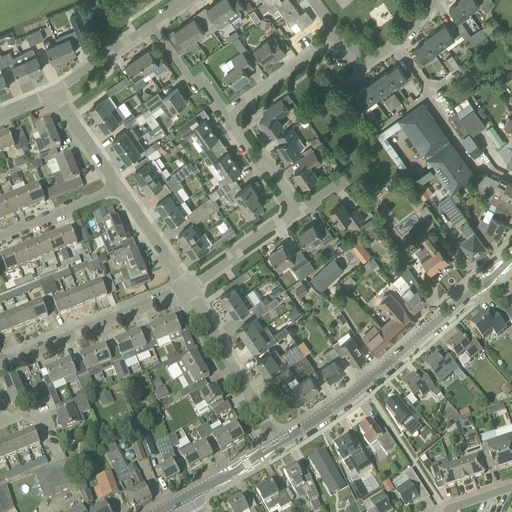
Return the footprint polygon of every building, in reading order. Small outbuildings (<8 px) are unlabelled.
[(238,0),(235,0),(232,2),(230,0),(219,0),(217,2),(231,22),(241,15),(240,13),(245,9),(238,0)] [(280,0),(265,0),(263,2),(271,12),(277,8),(282,15),(294,6),(289,0),(285,0),(282,2),(280,0)] [(459,0),(460,1),(468,13),(468,12),(479,5),(481,7),(484,10),(489,7),(483,0),(459,0)] [(489,7),(491,9),(491,10),(494,4),(491,0),(483,0),(489,7)] [(449,9),(458,22),(469,14),(468,12),(468,13),(460,1),(449,9)] [(213,31),(219,27),(222,27),(229,22),(231,22),(217,2),(207,9),(212,16),(206,20),(213,31)] [(249,13),(254,9),(249,2),(244,5),(249,13)] [(294,6),(282,15),(290,25),(295,21),(301,30),(314,21),(307,11),(301,16),(294,6)] [(89,9),(84,11),(88,22),(93,20),(89,9)] [(70,18),(78,15),(81,23),(73,26),(80,42),(89,39),(78,14),(70,18)] [(59,19),(64,31),(72,28),(67,16),(59,19)] [(200,25),(195,17),(185,24),(195,39),(204,32),(207,36),(213,31),(206,20),(200,25)] [(462,36),(467,32),(460,22),(455,26),(462,36)] [(489,24),(481,30),(485,36),(500,26),(498,22),(491,27),(489,24)] [(195,39),(185,24),(175,31),(180,39),(174,43),(181,54),(187,50),(185,46),(195,39)] [(435,32),(444,45),(455,38),(456,40),(462,36),(455,26),(450,30),(446,24),(435,32)] [(39,30),(33,32),(37,42),(44,40),(39,30)] [(37,42),(33,32),(25,35),(29,45),(37,42)] [(424,40),(425,41),(433,53),(444,45),(435,32),(424,40)] [(69,38),(68,38),(67,35),(56,40),(57,43),(63,57),(75,52),(69,38)] [(8,45),(14,44),(13,36),(6,37),(8,45)] [(268,40),(255,50),(265,64),(278,55),(280,58),(286,53),(275,37),(269,41),(268,40)] [(43,43),(45,48),(51,63),(63,57),(57,43),(51,46),(48,40),(43,43)] [(425,64),(424,62),(433,55),(432,54),(433,53),(425,41),(414,49),(419,55),(413,59),(420,68),(425,64)] [(32,49),(21,54),(30,75),(41,70),(35,56),(32,49)] [(153,67),(158,73),(168,66),(161,56),(156,59),(149,50),(138,57),(147,72),(153,67)] [(232,59),(237,66),(226,74),(235,88),(250,77),(246,72),(253,68),(242,52),(232,59)] [(30,75),(21,54),(10,59),(8,53),(1,56),(5,66),(10,63),(17,80),(30,75)] [(451,71),(459,65),(452,55),(444,61),(451,71)] [(151,77),(147,72),(138,57),(126,65),(134,76),(129,80),(126,76),(126,77),(130,82),(137,91),(147,84),(145,82),(151,77)] [(399,65),(388,72),(396,84),(397,85),(408,78),(410,80),(415,76),(408,67),(403,70),(399,65)] [(386,92),(396,84),(388,72),(387,71),(376,79),(386,92)] [(126,77),(116,83),(106,91),(110,96),(130,82),(126,77)] [(386,92),(376,79),(365,87),(375,100),(386,92)] [(358,100),(354,103),(361,113),(363,116),(367,112),(364,107),(375,100),(365,87),(354,94),(358,100)] [(173,113),(173,111),(178,107),(186,101),(177,88),(162,99),(158,92),(145,102),(150,110),(152,112),(161,106),(167,115),(168,115),(169,116),(173,113)] [(144,91),(141,98),(147,100),(150,93),(144,91)] [(394,93),(389,97),(396,106),(401,103),(394,93)] [(389,97),(384,100),(391,110),(396,106),(389,97)] [(290,111),(281,98),(268,108),(272,113),(259,122),(264,129),(265,128),(270,135),(283,126),(278,119),(290,111)] [(112,111),(104,100),(90,109),(98,120),(112,111)] [(140,104),(139,108),(141,111),(147,107),(143,101),(140,104)] [(470,104),(456,113),(472,135),(486,125),(470,104)] [(121,119),(125,125),(135,117),(132,112),(125,117),(118,106),(117,106),(117,107),(112,111),(98,120),(106,131),(119,121),(121,119)] [(418,106),(399,120),(451,194),(457,190),(471,180),(418,106)] [(197,138),(211,128),(204,118),(199,121),(195,115),(199,112),(200,113),(200,112),(179,126),(187,138),(194,133),(197,138)] [(458,133),(475,157),(483,151),(472,135),(456,113),(447,118),(458,133)] [(139,122),(135,117),(125,125),(129,130),(131,128),(131,127),(139,122)] [(503,127),(504,128),(511,131),(511,118),(509,117),(503,127)] [(36,129),(41,140),(56,134),(51,122),(46,124),(43,118),(32,123),(34,130),(36,129)] [(152,128),(159,124),(155,119),(148,123),(152,128)] [(159,124),(152,129),(155,133),(162,128),(159,124)] [(493,125),(486,130),(496,144),(497,146),(504,142),(503,140),(493,125)] [(306,147),(298,137),(292,127),(277,138),(281,143),(278,146),(282,152),(280,153),(286,161),(301,151),(306,147)] [(17,140),(23,137),(19,128),(12,131),(17,140)] [(211,128),(197,138),(204,148),(200,151),(204,158),(215,151),(210,144),(218,138),(211,128)] [(126,131),(112,140),(120,151),(133,142),(126,131)] [(0,136),(0,147),(3,153),(15,148),(8,133),(0,136)] [(56,134),(41,140),(35,142),(42,160),(46,158),(46,159),(58,154),(55,149),(61,146),(56,134)] [(315,148),(322,143),(318,136),(310,141),(315,148)] [(147,156),(157,149),(161,146),(157,141),(145,150),(138,139),(120,151),(127,162),(143,151),(147,156)] [(327,149),(323,144),(318,148),(321,153),(327,149)] [(134,172),(142,183),(160,170),(153,159),(161,154),(157,149),(147,156),(150,161),(134,172)] [(16,153),(19,160),(25,157),(22,150),(16,153)] [(299,160),(303,167),(294,173),(304,186),(317,176),(313,170),(322,164),(313,150),(299,160)] [(215,151),(204,158),(209,164),(207,165),(214,175),(220,171),(220,172),(234,162),(227,151),(219,157),(215,151)] [(53,176),(75,167),(71,155),(60,159),(58,154),(46,159),(53,176)] [(25,157),(19,160),(22,167),(26,165),(28,164),(26,160),(25,157)] [(231,178),(241,171),(234,162),(220,172),(224,178),(219,181),(218,187),(210,193),(215,199),(221,195),(236,185),(231,178)] [(187,164),(177,171),(183,178),(192,171),(190,168),(187,164)] [(193,166),(190,168),(192,171),(195,174),(200,171),(196,164),(193,166)] [(415,182),(431,172),(427,165),(411,175),(415,182)] [(58,188),(46,192),(50,200),(74,191),(71,183),(80,179),(75,167),(53,176),(58,188)] [(18,168),(16,169),(8,173),(10,177),(19,173),(18,168)] [(165,182),(169,188),(179,180),(183,178),(177,171),(171,175),(172,177),(168,180),(160,170),(142,183),(149,194),(165,182)] [(192,172),(186,176),(189,181),(195,177),(192,172)] [(511,184),(500,178),(499,180),(486,174),(475,182),(488,201),(510,211),(511,206),(511,184)] [(396,176),(390,180),(390,181),(393,184),(399,180),(397,176),(396,176)] [(184,200),(177,189),(183,185),(179,180),(169,188),(172,192),(156,204),(164,214),(182,202),(184,200)] [(424,200),(430,195),(421,182),(415,186),(424,200)] [(250,184),(242,189),(238,192),(234,187),(239,184),(238,183),(236,185),(221,195),(225,201),(229,198),(232,203),(238,198),(242,204),(243,204),(257,194),(250,184)] [(12,189),(15,195),(21,212),(33,207),(27,191),(26,191),(23,185),(12,189)] [(45,202),(38,186),(27,191),(33,207),(45,202)] [(451,194),(449,195),(455,204),(463,198),(457,190),(451,194)] [(243,220),(238,223),(243,229),(260,217),(256,212),(263,207),(256,196),(258,195),(257,194),(243,204),(242,204),(241,205),(245,212),(240,215),(243,220)] [(3,200),(9,217),(21,212),(15,195),(3,200)] [(479,252),(480,253),(481,253),(486,250),(486,248),(485,247),(486,247),(455,204),(449,195),(438,203),(461,234),(457,236),(461,241),(460,241),(472,257),(479,252)] [(171,225),(186,215),(190,220),(214,203),(211,197),(192,210),(184,200),(182,202),(164,214),(164,215),(162,216),(166,222),(168,220),(171,225)] [(3,200),(0,201),(0,220),(9,217),(3,200)] [(214,203),(190,220),(193,225),(218,208),(214,203)] [(357,209),(350,214),(342,204),(330,212),(340,226),(349,220),(354,227),(365,220),(357,209)] [(427,218),(432,214),(427,206),(421,211),(427,218)] [(98,226),(103,238),(122,230),(117,218),(113,219),(108,221),(104,211),(93,215),(98,226)] [(481,218),(476,229),(486,243),(497,235),(499,236),(506,222),(492,215),(489,222),(481,218)] [(372,218),(359,227),(364,235),(377,226),(372,218)] [(217,224),(221,231),(227,227),(223,220),(217,224)] [(324,247),(334,239),(325,225),(318,230),(313,224),(299,234),(308,247),(319,240),(324,247)] [(199,236),(191,226),(178,235),(186,246),(199,236)] [(221,233),(222,236),(212,243),(216,248),(236,234),(231,227),(221,233)] [(378,227),(371,232),(373,236),(377,241),(379,239),(384,235),(378,227)] [(59,233),(66,250),(78,245),(71,229),(59,233)] [(122,230),(103,238),(101,239),(108,256),(112,254),(124,249),(122,244),(127,242),(122,230)] [(60,252),(62,257),(68,255),(66,250),(59,233),(47,238),(54,255),(60,252)] [(422,239),(425,243),(415,251),(421,259),(432,273),(449,260),(429,233),(422,239)] [(199,236),(186,246),(193,257),(207,247),(199,236)] [(54,255),(47,238),(36,243),(42,259),(54,255)] [(365,240),(363,243),(365,246),(368,247),(370,246),(372,243),(371,240),(368,239),(365,240)] [(363,262),(371,256),(359,240),(351,247),(363,262)] [(24,248),(30,264),(42,259),(36,243),(24,248)] [(289,262),(293,268),(295,271),(302,266),(308,274),(315,269),(309,261),(302,250),(291,257),(283,245),(270,254),(272,257),(280,269),(289,262)] [(24,248),(12,252),(19,269),(30,264),(24,248)] [(125,263),(127,269),(142,263),(142,262),(144,261),(141,255),(139,255),(137,251),(126,255),(124,249),(112,254),(117,265),(119,266),(125,263)] [(19,269),(12,252),(0,257),(2,262),(0,262),(0,273),(1,276),(19,269)] [(72,265),(75,264),(76,267),(81,265),(82,265),(79,257),(70,260),(72,265)] [(373,258),(359,269),(364,275),(378,264),(373,258)] [(65,263),(61,265),(62,269),(67,267),(72,265),(70,260),(64,263),(65,263)] [(332,260),(310,279),(320,290),(341,270),(332,260)] [(132,290),(145,285),(142,277),(147,275),(142,263),(127,269),(120,272),(124,282),(126,283),(129,282),(132,290)] [(83,271),(81,265),(76,267),(75,268),(77,274),(83,271)] [(46,270),(48,275),(57,271),(56,266),(46,270)] [(405,299),(414,310),(426,300),(422,296),(417,290),(421,286),(417,280),(408,267),(400,274),(401,275),(406,280),(397,288),(402,293),(401,294),(405,299)] [(46,270),(37,274),(39,278),(48,275),(46,270)] [(247,270),(236,278),(240,283),(250,276),(247,270)] [(39,282),(42,288),(45,297),(58,292),(54,283),(59,281),(56,275),(51,277),(51,278),(39,282)] [(32,276),(23,280),(25,284),(34,280),(32,276)] [(110,278),(105,280),(112,294),(115,293),(112,285),(113,284),(110,278)] [(16,288),(25,284),(23,280),(14,283),(16,288)] [(89,287),(95,302),(107,297),(101,282),(89,287)] [(304,283),(295,289),(300,297),(309,291),(304,283)] [(32,285),(23,289),(25,295),(35,291),(32,285)] [(83,307),(95,302),(89,287),(77,292),(83,307)] [(241,297),(234,287),(221,296),(228,307),(241,297)] [(25,295),(23,289),(11,294),(13,299),(25,295)] [(65,297),(71,312),(83,307),(77,292),(65,297)] [(248,293),(242,298),(241,297),(228,307),(236,318),(242,313),(245,318),(246,318),(255,311),(268,302),(269,301),(266,297),(265,297),(262,299),(256,304),(253,300),(248,293)] [(416,321),(391,293),(379,303),(392,317),(380,327),(381,329),(387,336),(393,342),(416,321)] [(65,297),(53,301),(59,316),(71,312),(65,297)] [(269,302),(269,301),(268,302),(272,307),(280,302),(279,301),(277,298),(276,297),(269,302)] [(30,307),(36,322),(48,317),(45,310),(50,307),(47,300),(42,302),(30,307)] [(259,317),(272,307),(268,302),(255,311),(259,317)] [(36,322),(30,307),(18,312),(24,327),(36,322)] [(296,308),(290,312),(295,319),(301,314),(296,308)] [(6,317),(12,331),(24,327),(18,312),(6,317)] [(497,337),(507,329),(493,313),(487,318),(483,315),(470,326),(483,340),(492,332),(497,337)] [(343,314),(336,318),(340,325),(347,321),(343,314)] [(0,336),(12,331),(6,317),(0,318),(0,336)] [(252,320),(239,329),(246,340),(264,328),(257,317),(252,320)] [(188,352),(189,352),(195,348),(184,322),(177,324),(175,318),(162,323),(169,338),(170,343),(182,338),(188,352)] [(305,324),(302,319),(297,323),(300,328),(305,324)] [(153,334),(147,336),(152,348),(153,348),(158,346),(157,343),(169,338),(162,323),(151,328),(153,334)] [(272,337),(276,341),(289,332),(286,327),(272,336),(272,337)] [(379,330),(367,342),(379,355),(393,342),(387,336),(381,329),(380,327),(378,329),(379,330)] [(254,351),(267,341),(259,330),(246,340),(254,351)] [(140,332),(127,337),(134,352),(136,357),(148,353),(154,350),(153,348),(152,348),(147,336),(142,338),(140,332)] [(446,347),(452,354),(458,360),(458,359),(460,360),(459,361),(464,368),(470,362),(468,360),(470,359),(471,360),(482,351),(471,338),(465,343),(459,336),(446,347)] [(122,357),(124,360),(125,362),(136,358),(136,357),(134,352),(127,337),(116,342),(122,357)] [(341,344),(338,340),(333,344),(334,347),(341,356),(346,352),(354,364),(357,362),(359,363),(362,361),(362,359),(365,356),(352,337),(341,344)] [(288,367),(296,361),(305,355),(298,345),(297,344),(281,355),(275,359),(270,353),(265,356),(257,362),(265,374),(274,369),(278,365),(282,370),(288,366),(288,367)] [(113,368),(110,362),(111,361),(105,346),(93,351),(99,366),(101,372),(113,368)] [(329,363),(322,368),(331,380),(344,371),(336,359),(341,356),(334,347),(323,354),(329,363)] [(99,366),(93,351),(81,356),(87,371),(99,366)] [(187,374),(188,375),(189,374),(189,373),(203,365),(197,354),(191,357),(189,352),(188,352),(178,358),(176,358),(176,359),(168,362),(167,362),(169,369),(176,366),(182,377),(187,374)] [(424,366),(440,384),(453,372),(457,369),(458,368),(453,363),(448,357),(445,353),(439,359),(436,356),(432,359),(424,366)] [(315,369),(305,355),(296,361),(300,367),(302,365),(308,373),(315,369)] [(124,360),(117,362),(124,379),(130,377),(125,362),(124,360)] [(64,380),(76,375),(70,361),(58,366),(64,380)] [(117,362),(112,365),(119,382),(124,379),(117,362)] [(189,373),(189,374),(195,384),(193,385),(188,375),(187,374),(182,377),(183,377),(189,388),(185,390),(186,392),(172,399),(175,404),(180,401),(180,400),(196,391),(202,388),(207,385),(204,380),(210,377),(203,365),(189,373)] [(64,380),(58,366),(46,370),(52,385),(64,380)] [(282,371),(280,372),(272,378),(276,384),(284,378),(292,372),(288,367),(288,366),(282,370),(282,371)] [(430,391),(440,403),(444,399),(422,373),(416,379),(413,375),(402,385),(411,395),(413,398),(419,393),(426,387),(430,391)] [(89,374),(83,376),(89,393),(93,392),(91,387),(94,386),(89,374)] [(130,377),(124,379),(125,381),(128,380),(134,393),(143,389),(137,374),(130,377)] [(310,375),(300,383),(309,396),(319,388),(310,375)] [(78,381),(82,392),(83,396),(89,393),(83,376),(77,379),(78,381)] [(8,395),(23,389),(18,377),(3,383),(8,395)] [(151,384),(155,391),(163,387),(159,379),(151,384)] [(44,387),(42,381),(41,381),(35,384),(38,389),(44,387)] [(309,396),(300,383),(289,391),(298,403),(309,396)] [(511,388),(508,384),(502,391),(507,396),(511,391),(511,388)] [(211,407),(211,409),(212,411),(225,404),(216,387),(207,392),(205,393),(202,388),(196,391),(188,396),(190,399),(198,414),(207,408),(207,409),(211,407)] [(61,406),(61,405),(54,388),(48,390),(55,408),(61,406)] [(23,389),(8,395),(13,407),(28,401),(23,389)] [(158,401),(164,397),(160,390),(154,394),(158,401)] [(114,403),(109,392),(107,393),(100,395),(97,396),(102,408),(114,403)] [(62,428),(63,430),(80,424),(77,417),(91,412),(85,395),(70,402),(72,409),(57,414),(58,418),(58,427),(62,428)] [(387,405),(388,406),(386,408),(397,420),(395,422),(401,428),(402,427),(406,432),(422,419),(412,407),(407,411),(397,399),(393,402),(392,401),(387,405)] [(225,404),(212,411),(216,418),(231,409),(227,402),(225,404)] [(495,407),(497,414),(505,411),(503,405),(495,407)] [(462,431),(473,427),(470,417),(459,421),(462,431)] [(232,427),(225,431),(225,432),(232,445),(244,438),(237,427),(240,425),(236,418),(229,422),(232,427)] [(199,424),(201,428),(207,438),(212,435),(221,451),(232,445),(225,432),(225,431),(222,426),(212,432),(207,424),(205,425),(201,419),(197,421),(199,424)] [(381,448),(387,456),(396,449),(397,449),(385,430),(380,434),(371,422),(366,425),(365,424),(364,425),(363,425),(362,425),(361,426),(361,427),(360,428),(360,429),(359,430),(365,438),(363,439),(370,447),(374,453),(381,448)] [(455,425),(448,431),(446,432),(449,435),(448,435),(450,441),(455,439),(453,433),(457,432),(455,425)] [(207,438),(201,428),(196,431),(202,441),(207,438)] [(40,445),(35,432),(34,430),(22,435),(28,450),(40,445)] [(511,434),(497,440),(507,467),(511,465),(511,434)] [(28,450),(22,435),(10,440),(16,455),(28,450)] [(175,435),(168,437),(173,449),(180,447),(175,435)] [(357,475),(361,472),(371,466),(363,450),(360,443),(355,447),(349,437),(335,446),(340,454),(338,455),(343,464),(348,461),(355,471),(357,475)] [(150,438),(141,442),(147,459),(156,456),(150,438)] [(16,455),(10,440),(0,444),(0,449),(4,460),(16,455)] [(497,440),(480,445),(483,452),(485,458),(488,467),(494,465),(496,471),(507,467),(497,440)] [(205,443),(193,450),(201,463),(212,456),(205,443)] [(140,444),(132,447),(138,464),(147,460),(140,444)] [(166,466),(158,470),(165,483),(179,475),(172,462),(176,460),(173,455),(174,454),(170,445),(158,449),(161,458),(166,466)] [(190,445),(179,451),(190,469),(201,463),(193,450),(190,445)] [(131,509),(135,510),(135,509),(152,500),(140,479),(141,478),(134,464),(128,466),(119,448),(105,455),(116,475),(115,475),(122,489),(125,495),(131,509)] [(309,458),(322,481),(328,477),(337,492),(346,486),(324,450),(309,458)] [(479,460),(485,458),(483,452),(477,454),(475,450),(465,453),(468,461),(474,478),(484,475),(479,460)] [(36,469),(48,463),(45,458),(33,463),(36,469)] [(433,482),(435,481),(441,479),(444,488),(444,489),(454,485),(455,485),(449,468),(447,460),(431,466),(428,461),(422,465),(433,482)] [(67,461),(50,468),(34,475),(45,500),(77,486),(67,461)] [(469,480),(474,478),(468,461),(458,465),(465,482),(469,480)] [(36,469),(33,463),(22,468),(24,474),(36,469)] [(319,499),(318,497),(310,476),(309,476),(311,480),(305,482),(296,466),(294,467),(293,465),(288,468),(289,470),(283,473),(295,493),(307,486),(310,493),(307,494),(310,502),(313,509),(314,509),(314,511),(321,508),(317,499),(319,499)] [(460,484),(465,482),(458,465),(449,468),(455,485),(460,484)] [(13,469),(14,471),(10,473),(12,479),(24,474),(22,468),(20,466),(13,469)] [(396,492),(397,494),(395,495),(399,501),(401,500),(405,507),(418,498),(415,494),(423,489),(411,470),(403,475),(408,484),(396,492)] [(86,510),(86,511),(110,511),(106,504),(93,511),(90,504),(93,502),(88,492),(81,475),(74,478),(80,495),(86,510)] [(97,481),(99,488),(95,490),(99,501),(104,499),(104,501),(120,495),(113,475),(97,481)] [(291,504),(288,498),(292,496),(288,489),(284,492),(284,491),(278,494),(275,490),(275,489),(270,481),(263,485),(264,486),(256,491),(261,499),(265,505),(275,500),(278,506),(281,510),(291,504)] [(387,494),(394,491),(389,481),(382,485),(387,494)] [(356,502),(366,496),(358,482),(348,487),(356,502)] [(7,485),(0,488),(0,511),(6,511),(14,508),(7,485)] [(393,511),(382,493),(363,504),(362,501),(356,505),(359,511),(365,511),(367,511),(393,511)] [(246,511),(249,511),(244,503),(241,497),(227,505),(231,511),(246,511)]
